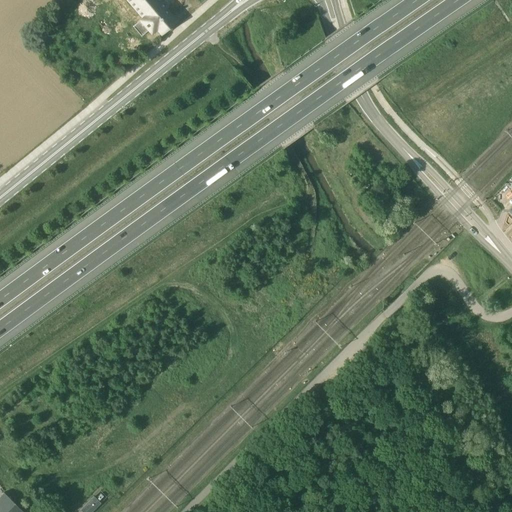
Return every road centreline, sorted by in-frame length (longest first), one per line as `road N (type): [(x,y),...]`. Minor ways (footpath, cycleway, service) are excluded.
road 1 (motorway): [(0,334),(460,0)]
road 2 (motorway): [(419,0),(0,302)]
road 3 (secondary): [(0,199),(227,14)]
road 4 (unclassified): [(315,385),(416,285),(441,272),(454,275),(484,315),(511,313)]
road 5 (unclassified): [(315,385),(188,511)]
road 6 (secondary): [(409,154),(463,221),(501,253)]
road 7 (secondary): [(501,253),(409,154)]
road 8 (secondary): [(409,154),(366,104),(342,46)]
